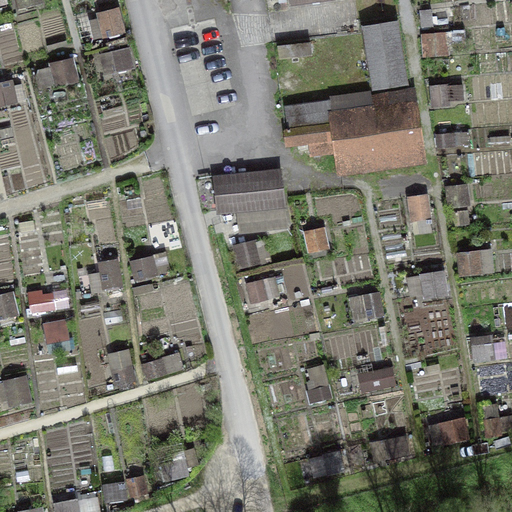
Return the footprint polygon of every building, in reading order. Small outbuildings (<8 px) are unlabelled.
[(119,5),(96,10),(102,39),(123,34),(123,32),(125,32),(119,5)] [(450,23),(449,6),(419,8),(420,25),(450,23)] [(375,87),(407,82),(398,24),(366,29),(375,87)] [(422,55),(449,55),(449,30),(421,31),(422,55)] [(135,67),(130,45),(98,53),(104,75),(135,67)] [(73,55),(48,61),(54,87),(80,80),(73,55)] [(0,105),(17,102),(13,77),(0,80),(0,105)] [(448,84),(448,82),(429,84),(431,106),(450,104),(449,99),(464,98),(463,83),(448,84)] [(389,107),(332,115),(333,123),(284,130),(286,146),(337,139),(342,174),(422,163),(412,92),(387,95),(389,107)] [(280,170),(212,177),(216,213),(284,206),(280,170)] [(448,208),(471,205),(468,181),(445,184),(448,208)] [(432,218),(429,192),(406,195),(409,221),(432,218)] [(330,247),(325,225),(303,230),(307,252),(330,247)] [(257,240),(256,237),(232,244),(238,268),(260,262),(260,263),(272,260),(266,238),(257,240)] [(494,273),(492,247),(457,250),(459,276),(494,273)] [(135,279),(170,270),(165,248),(129,257),(135,279)] [(124,289),(118,257),(97,260),(103,293),(124,289)] [(448,294),(444,268),(418,272),(419,274),(406,276),(410,296),(416,295),(416,298),(423,297),(423,298),(448,294)] [(251,302),(280,295),(274,275),(259,279),(259,276),(246,280),(247,282),(245,283),(251,302)] [(0,319),(20,314),(13,289),(0,292),(0,319)] [(384,315),(380,290),(350,295),(355,322),(367,319),(367,318),(384,315)] [(56,309),(54,291),(25,295),(28,313),(56,309)] [(71,348),(67,317),(42,322),(47,353),(71,348)] [(470,336),(473,362),(506,359),(504,340),(493,341),(492,333),(470,336)] [(144,380),(184,367),(177,347),(144,357),(145,362),(139,364),(144,380)] [(136,380),(129,348),(107,353),(115,385),(117,384),(119,392),(135,389),(133,381),(136,380)] [(309,403),(333,397),(330,384),(329,384),(324,363),(307,366),(310,380),(305,381),(306,389),(309,403)] [(397,385),(393,365),(357,373),(362,393),(397,385)] [(32,400),(26,373),(1,378),(1,374),(0,374),(0,402),(7,401),(8,405),(32,400)] [(482,418),(486,437),(503,434),(502,431),(509,430),(509,428),(511,427),(511,413),(499,416),(496,401),(482,404),(484,418),(482,418)] [(466,419),(465,415),(427,424),(432,446),(470,438),(467,425),(468,425),(467,418),(466,419)] [(373,460),(410,454),(406,434),(369,440),(373,460)] [(339,448),(322,453),(322,454),(308,457),(309,459),(300,462),(304,479),(327,473),(327,474),(345,470),(339,448)] [(130,496),(148,492),(144,473),(126,477),(130,496)] [(127,499),(125,480),(102,483),(104,501),(127,499)] [(51,495),(54,511),(96,511),(101,511),(96,486),(51,495)]
